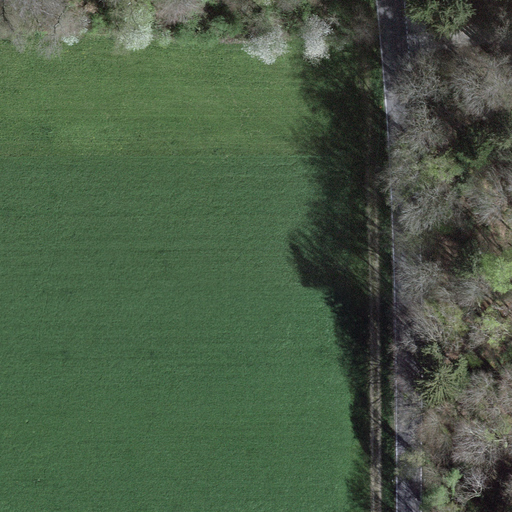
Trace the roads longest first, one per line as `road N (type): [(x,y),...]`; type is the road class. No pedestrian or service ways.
road 1 (track): [(374,511),(360,50),(393,38),(511,37)]
road 2 (tertiary): [(389,0),(407,253),(409,511)]
